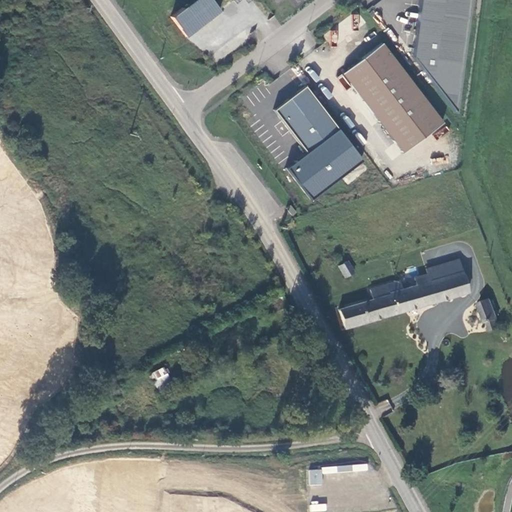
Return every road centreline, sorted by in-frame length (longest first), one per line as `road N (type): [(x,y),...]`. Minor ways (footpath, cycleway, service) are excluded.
road 1 (residential): [(373,432),(243,448),(97,447),(36,464),(0,489)]
road 2 (unclassified): [(181,110),(265,232),(373,432)]
road 3 (unclassified): [(328,0),(181,110)]
road 4 (unclassified): [(99,0),(181,110)]
